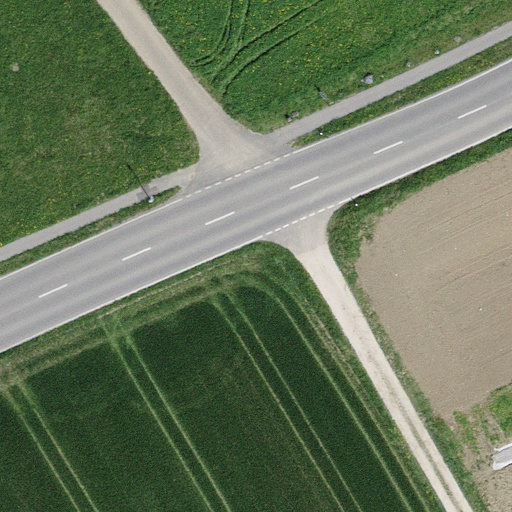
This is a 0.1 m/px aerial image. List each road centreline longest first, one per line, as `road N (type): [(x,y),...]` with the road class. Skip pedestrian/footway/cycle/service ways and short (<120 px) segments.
road 1 (track): [(457,511),(277,195),(111,0)]
road 2 (tertiary): [(511,92),(0,317)]
